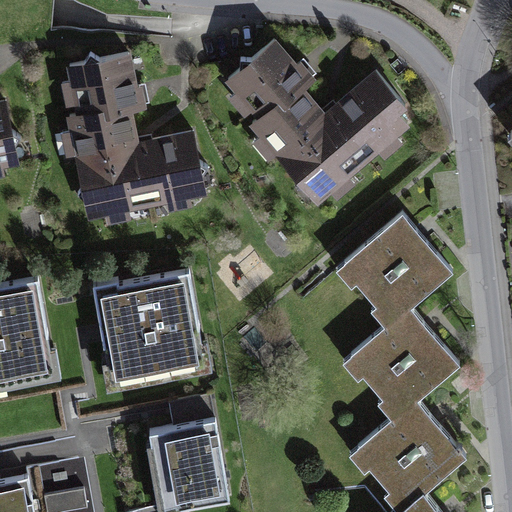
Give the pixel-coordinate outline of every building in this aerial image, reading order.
[(336,98),(289,49),(236,100),(334,203),(417,124),(365,70),(336,98)] [(156,122),(144,57),(71,71),(98,210),(210,188),(196,115),(156,122)] [(0,82),(0,158),(15,156),(0,82)] [(511,148),(511,93),(485,118),(511,148)] [(443,511),(430,496),(477,457),(427,397),(464,367),(415,308),(456,274),(405,212),(341,264),(393,326),(348,364),(397,423),(362,451),(409,508),(404,511),(443,511)] [(140,283),(111,289),(130,393),(224,376),(205,278),(141,290),(140,283)] [(0,398),(72,385),(53,288),(0,297),(0,398)] [(224,397),(186,404),(189,416),(209,412),(211,423),(161,432),(165,454),(173,453),(183,511),(229,511),(246,509),(224,397)] [(46,511),(41,481),(0,487),(0,511),(46,511)] [(89,511),(104,509),(100,489),(59,497),(62,511),(89,511)]
